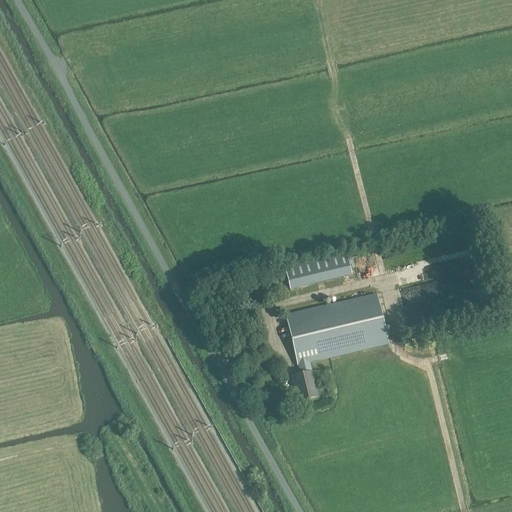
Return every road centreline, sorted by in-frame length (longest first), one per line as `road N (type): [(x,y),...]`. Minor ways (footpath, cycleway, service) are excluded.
road 1 (unclassified): [(18,0),(299,511)]
road 2 (track): [(511,309),(405,326),(383,277),(319,0)]
road 3 (track): [(0,163),(189,511)]
road 4 (track): [(383,277),(270,307),(279,350),(215,360)]
